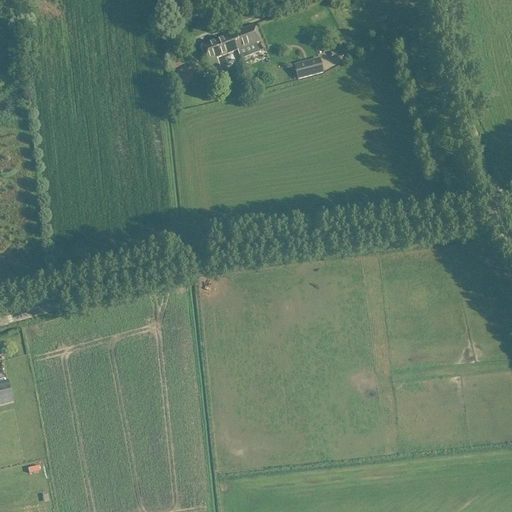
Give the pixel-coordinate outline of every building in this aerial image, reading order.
[(260,52),(256,43),(260,42),(254,26),(233,34),(239,50),(238,50),(241,59),(260,52)] [(217,58),(238,50),(239,50),(233,34),(200,46),(210,71),(220,67),(217,58)] [(319,59),(294,66),(298,79),(323,73),(319,59)] [(179,71),(174,76),(175,84),(180,90),(189,83),(179,71)] [(0,405),(14,402),(9,385),(0,386),(0,405)]
